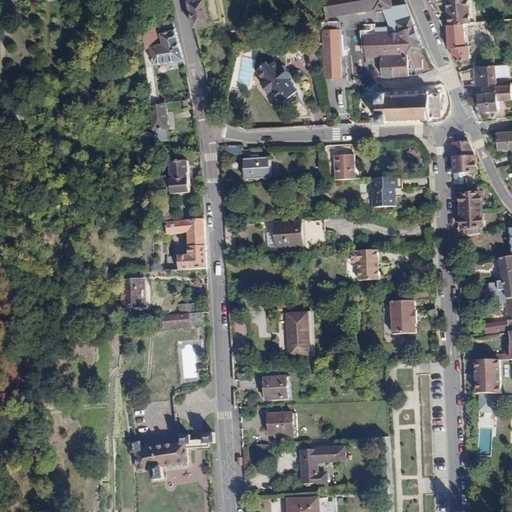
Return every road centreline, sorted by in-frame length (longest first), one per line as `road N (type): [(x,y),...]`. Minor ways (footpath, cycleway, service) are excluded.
road 1 (residential): [(442,128),(459,511)]
road 2 (tertiary): [(209,130),(230,511)]
road 3 (residential): [(442,128),(336,136),(209,130)]
road 4 (tertiary): [(181,0),(209,130)]
road 5 (residential): [(466,114),(417,0)]
